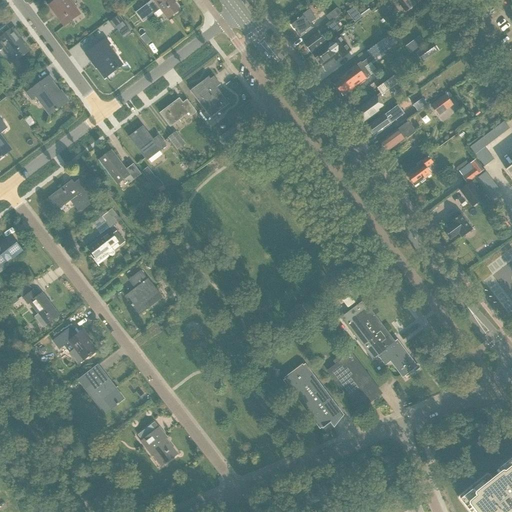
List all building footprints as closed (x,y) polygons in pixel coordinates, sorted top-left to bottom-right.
[(56,0),(49,5),(64,26),(80,14),(69,0),(56,0)] [(172,0),(151,0),(140,9),(147,19),(160,9),(167,19),(180,10),(172,0)] [(413,0),(396,0),(406,12),(416,4),(413,0)] [(312,22),(323,13),(319,7),(305,18),(302,14),(290,24),(300,37),(313,28),(307,21),(309,19),(312,22)] [(352,7),(343,13),(348,20),(357,13),(352,7)] [(370,12),(367,7),(359,12),(363,17),(370,12)] [(330,24),(335,20),(341,16),(337,9),(326,17),(330,24)] [(326,27),(304,43),(311,53),(326,42),(323,37),(330,32),(333,35),(341,28),(335,20),(330,24),(326,27)] [(122,22),(116,26),(119,30),(125,25),(122,22)] [(0,50),(5,47),(15,61),(29,51),(22,42),(23,40),(14,27),(10,30),(6,24),(0,28),(0,50)] [(348,46),(340,35),(328,44),(313,55),(320,65),(336,53),(334,52),(336,50),(341,57),(345,54),(351,50),(348,46)] [(419,36),(414,41),(418,47),(424,43),(419,36)] [(85,54),(96,68),(97,68),(104,78),(122,65),(116,57),(114,58),(106,47),(110,44),(106,38),(85,54)] [(383,39),(367,51),(374,60),(390,48),(383,39)] [(423,62),(438,50),(433,43),(417,54),(423,62)] [(341,80),(335,85),(343,96),(356,86),(358,89),(362,87),(359,83),(370,75),(364,67),(366,65),(364,61),(361,63),(361,62),(356,66),(356,65),(339,78),(341,80)] [(50,75),(26,93),(31,100),(38,95),(45,104),(42,106),(49,115),(68,102),(52,81),(53,80),(50,75)] [(394,75),(377,87),(382,94),(398,82),(394,75)] [(192,92),(186,96),(214,132),(224,125),(215,114),(229,103),(216,87),(219,86),(216,82),(217,81),(214,77),(210,80),(209,77),(191,90),(192,92)] [(354,111),(363,123),(379,112),(377,110),(383,105),(376,96),(354,111)] [(445,96),(431,105),(439,115),(452,105),(445,96)] [(423,98),(413,105),(418,111),(427,105),(423,98)] [(175,102),(161,113),(170,125),(188,112),(191,115),(195,112),(187,100),(178,107),(175,102)] [(388,112),(367,127),(374,136),(389,125),(404,114),(398,105),(388,112)] [(231,127),(237,123),(234,119),(228,123),(231,127)] [(414,132),(410,127),(407,122),(380,142),(382,145),(381,147),(384,150),(387,150),(387,151),(404,139),(402,137),(404,136),(406,138),(414,132)] [(504,122),(470,148),(484,167),(494,160),(484,148),(509,129),(504,122)] [(143,127),(129,137),(144,156),(147,160),(161,150),(167,146),(159,135),(153,140),(143,127)] [(186,144),(176,131),(168,137),(178,150),(186,144)] [(0,158),(12,150),(0,134),(0,158)] [(111,151),(99,160),(117,183),(124,178),(128,183),(140,174),(133,164),(126,170),(111,151)] [(414,185),(430,173),(424,165),(431,160),(428,156),(418,163),(419,165),(418,166),(417,165),(410,171),(411,172),(407,175),(414,185)] [(473,173),(464,180),(467,184),(484,171),(477,161),(472,165),(473,167),(473,173)] [(157,177),(151,182),(157,190),(163,186),(157,177)] [(71,182),(49,198),(58,209),(70,200),(79,212),(94,201),(79,181),(74,184),(71,182)] [(471,183),(460,191),(472,207),(482,199),(471,183)] [(111,209),(102,217),(110,228),(120,220),(111,209)] [(461,237),(472,229),(461,214),(450,222),(452,225),(444,231),(450,239),(458,233),(461,237)] [(93,259),(97,264),(109,255),(110,256),(111,256),(112,256),(113,255),(114,254),(114,253),(114,252),(110,248),(116,243),(119,247),(125,242),(116,230),(111,234),(108,229),(99,236),(100,238),(88,248),(95,258),(93,259)] [(9,238),(0,245),(0,272),(5,269),(3,266),(20,252),(9,238)] [(143,305),(159,293),(142,270),(128,280),(135,289),(125,296),(139,315),(147,309),(143,305)] [(26,284),(17,291),(22,297),(31,290),(26,284)] [(46,325),(59,315),(42,293),(38,296),(33,290),(23,298),(28,305),(30,303),(39,314),(36,317),(43,326),(46,324),(46,325)] [(9,300),(3,305),(6,310),(12,305),(9,300)] [(361,302),(341,317),(342,318),(374,361),(379,356),(385,352),(398,342),(395,344),(390,338),(390,337),(367,307),(366,309),(361,302)] [(70,353),(78,364),(96,350),(86,337),(87,336),(83,330),(77,335),(73,330),(61,340),(65,346),(70,342),(75,349),(70,353)] [(47,337),(36,346),(42,354),(45,351),(42,347),(50,341),(47,337)] [(385,352),(379,356),(385,364),(391,360),(403,376),(406,380),(421,373),(418,369),(419,368),(417,365),(416,366),(415,365),(398,342),(385,352)] [(339,363),(329,370),(359,410),(380,394),(350,355),(347,357),(343,353),(336,359),(339,363)] [(284,378),(323,429),(330,424),(333,427),(342,416),(303,365),(284,378)] [(79,379),(86,389),(97,403),(102,399),(111,410),(124,399),(105,374),(95,382),(87,372),(79,379)] [(69,386),(64,390),(68,396),(69,397),(74,393),(69,386)] [(142,440),(141,441),(152,456),(155,453),(164,464),(177,454),(166,439),(167,438),(159,428),(151,434),(146,429),(138,435),(142,440)] [(459,497),(459,498),(459,499),(469,511),(509,511),(511,510),(511,464),(493,479),(490,475),(490,474),(489,474),(488,474),(487,474),(460,495),(459,496),(459,497)]
